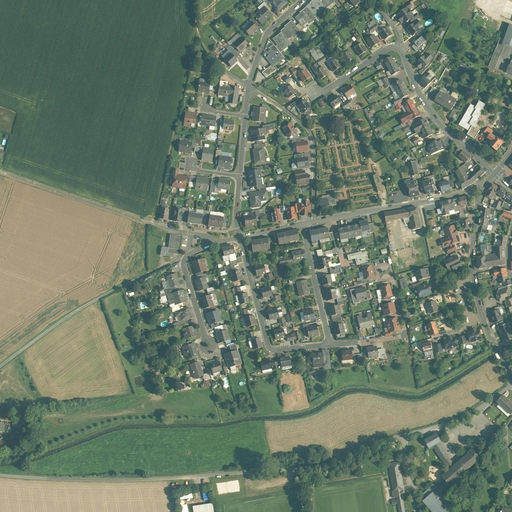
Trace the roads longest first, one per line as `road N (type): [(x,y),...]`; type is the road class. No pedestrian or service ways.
road 1 (track): [(511,384),(454,421),(323,464),(123,480),(0,476)]
road 2 (track): [(188,254),(64,318),(0,367)]
road 3 (tertiary): [(480,197),(473,277),(511,381)]
road 4 (residential): [(238,236),(269,347),(329,345)]
road 5 (residential): [(313,221),(311,135),(247,85)]
road 6 (residential): [(494,173),(431,111),(402,46)]
road 7 (residential): [(469,191),(313,221)]
road 8 (residential): [(247,85),(238,236)]
road 9 (residential): [(223,238),(184,259),(209,350)]
road 10 (residential): [(300,224),(329,345)]
